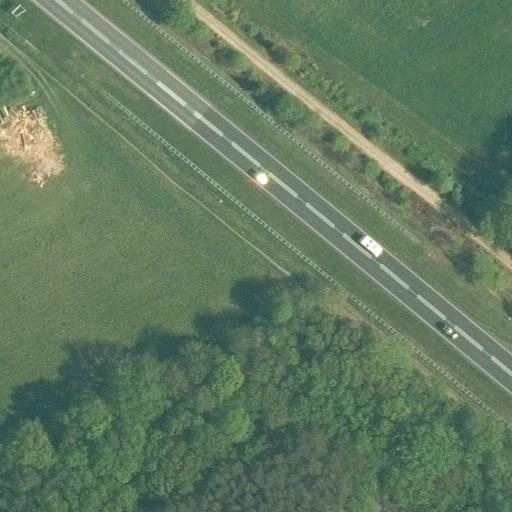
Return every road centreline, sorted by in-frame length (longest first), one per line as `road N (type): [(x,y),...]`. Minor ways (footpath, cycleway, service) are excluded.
road 1 (trunk): [(511,378),(54,0)]
road 2 (track): [(179,0),(511,269)]
